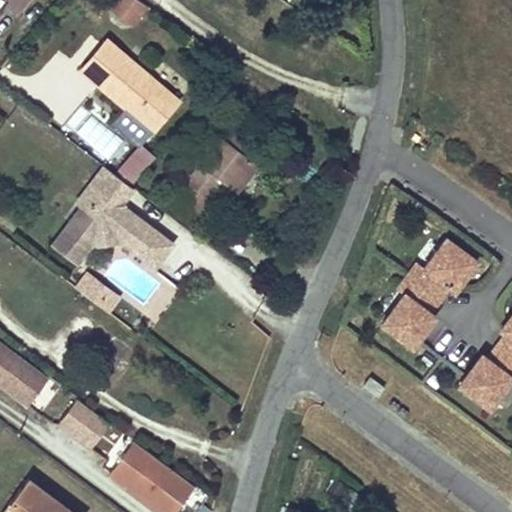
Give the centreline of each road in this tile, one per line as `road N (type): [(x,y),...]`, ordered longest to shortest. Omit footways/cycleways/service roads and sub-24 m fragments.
road 1 (unknown): [(152,0),(335,103),(385,111)]
road 2 (residential): [(284,367),(320,380),(495,511)]
road 3 (residential): [(373,145),(284,367)]
road 4 (residential): [(373,145),(511,241)]
road 5 (residential): [(284,367),(242,511)]
road 6 (residential): [(390,0),(394,87),(373,145)]
